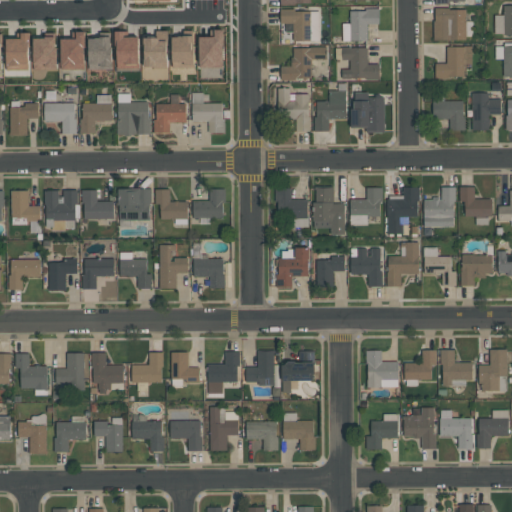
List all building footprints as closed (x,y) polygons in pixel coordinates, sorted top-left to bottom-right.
[(503,5),(511,5),(511,35),(503,35),(503,5)] [(434,39),(433,21),(434,21),(434,7),(449,7),(449,9),(465,9),(465,39),(434,39)] [(350,40),(350,10),(360,10),(360,8),(378,8),(378,23),(367,23),(367,40),(350,40)] [(292,23),(280,23),(280,9),(294,9),(294,11),(310,11),(310,41),(292,41),(292,23)] [(198,67),(198,36),(213,36),(213,29),(222,29),(222,67),(198,67)] [(143,67),(143,37),(156,37),(156,31),(166,30),(166,66),(143,67)] [(60,69),(60,38),(75,38),(75,31),(84,31),(84,68),(60,69)] [(138,36),(138,68),(115,67),(116,31),(123,31),(123,36),(138,36)] [(28,70),(5,69),(6,38),(20,38),(20,32),(28,32),(28,70)] [(171,36),(193,35),(193,67),(171,67),(171,36)] [(56,69),(33,69),(33,37),(56,37),(56,69)] [(111,68),(88,68),(88,37),(111,38),(111,68)] [(511,76),(503,76),(503,46),(511,45),(511,76)] [(463,76),(435,76),(435,63),(445,63),(446,46),(464,46),(463,76)] [(311,78),(295,78),(295,80),(280,80),(280,68),(291,68),(291,48),(310,48),(310,47),(326,47),(326,59),(311,59),(311,78)] [(367,47),(367,63),(379,63),(379,79),(366,79),(366,78),(342,78),(341,69),(349,69),(349,60),(341,60),(341,47),(367,47)] [(277,120),(277,88),(288,88),(288,93),(309,93),(309,101),(308,101),(308,117),(309,117),(309,131),(296,132),(296,119),(277,120)] [(328,131),(314,131),(314,117),(316,117),(316,101),(328,101),(328,90),(345,90),(346,118),(328,118),(328,131)] [(191,122),(191,93),(202,92),(203,103),(222,103),(222,131),(208,132),(208,121),(191,122)] [(383,97),(383,132),(366,132),(366,126),(350,127),(350,109),(353,109),(353,100),(354,100),(354,92),(368,92),(368,97),(383,97)] [(489,130),(472,130),(472,93),(488,92),(488,98),(500,98),(500,114),(489,114),(489,130)] [(464,130),(449,130),(449,120),(432,120),(432,100),(462,100),(462,116),(464,116),(464,130)] [(111,102),(112,120),(94,121),(94,132),(80,132),(79,118),(82,118),(82,103),(111,102)] [(116,134),(116,119),(118,119),(118,102),(148,102),(148,118),(150,118),(150,134),(116,134)] [(37,103),(38,118),(27,118),(27,135),(9,136),(8,106),(25,106),(25,103),(37,103)] [(43,121),(43,103),(74,103),(74,119),(76,119),(76,133),(61,133),(61,121),(43,121)] [(169,133),(153,133),(153,119),(156,119),(156,103),(185,103),(185,122),(169,122),(169,133)] [(492,197),(492,217),(464,217),(464,201),(459,201),(459,187),(473,186),(474,198),(492,197)] [(306,217),(277,217),(277,201),(274,201),(274,187),(290,187),(290,199),(306,199),(306,217)] [(331,187),(332,203),(344,203),(344,235),(329,235),(329,228),(312,228),(312,202),(316,202),(315,188),(331,187)] [(350,199),(366,199),(366,187),(382,187),(382,200),(379,200),(379,216),(368,216),(368,214),(350,214),(350,199)] [(402,233),(386,233),(386,198),(403,198),(403,187),(419,187),(419,201),(417,201),(417,216),(399,216),(399,225),(402,225),(402,233)] [(455,187),(455,201),(453,201),(453,227),(423,227),(423,199),(432,199),(432,196),(439,196),(439,199),(441,199),(441,187),(455,187)] [(119,220),(119,205),(118,205),(118,188),(151,188),(151,204),(149,204),(149,220),(119,220)] [(193,200),(208,200),(208,188),(225,188),(225,202),(223,202),(223,218),(193,218),(193,200)] [(97,201),(114,201),(114,218),(84,218),(84,203),(81,203),(81,189),(97,189),(97,201)] [(159,204),(155,204),(155,189),(169,189),(169,201),(187,201),(187,219),(160,219),(159,204)] [(511,216),(511,217),(511,221),(498,221),(497,206),(509,206),(508,190),(511,189),(511,216)] [(10,190),(28,190),(28,205),(39,205),(39,220),(30,221),(30,224),(26,224),(26,217),(11,217),(10,190)] [(77,190),(77,204),(76,204),(76,220),(74,220),(74,228),(44,228),(44,190),(58,190),(58,203),(63,203),(63,190),(77,190)] [(418,273),(400,273),(400,286),(387,286),(387,255),(404,255),(404,247),(400,247),(400,242),(418,242),(418,273)] [(187,257),(187,273),(176,273),(176,288),(159,288),(158,245),(174,245),(174,257),(187,257)] [(276,286),(276,274),(278,274),(278,257),(294,257),(294,246),(309,246),(309,258),(307,258),(307,275),(291,275),(291,286),(276,286)] [(380,248),(380,272),(382,272),(382,286),(367,286),(367,274),(350,274),(350,255),(356,255),(356,248),(366,248),(366,256),(371,256),(371,248),(380,248)] [(511,275),(506,275),(506,273),(497,273),(497,251),(505,251),(505,255),(511,255),(511,275)] [(344,252),(344,270),(332,270),(332,285),(316,285),(316,260),(319,252),(344,252)] [(491,272),(485,272),(485,278),(474,278),(474,286),(460,286),(460,254),(474,254),(474,255),(491,255),(491,272)] [(442,285),(442,273),(424,273),(424,256),(451,256),(451,271),(455,271),(455,285),(442,285)] [(48,261),(67,261),(67,258),(77,258),(77,273),(66,273),(65,290),(47,290),(48,261)] [(119,276),(119,258),(146,258),(146,274),(151,274),(151,288),(137,288),(136,276),(119,276)] [(22,289),(8,289),(8,274),(10,274),(10,259),(39,259),(39,277),(22,277),(22,289)] [(82,288),(82,274),(84,274),(84,259),(113,259),(113,276),(96,276),(96,288),(82,288)] [(209,288),(209,277),(193,276),(193,259),(223,259),(223,274),(224,274),(224,288),(209,288)] [(404,362),(419,363),(419,349),(436,349),(436,364),(431,364),(431,380),(404,379),(404,362)] [(478,390),(478,365),(489,365),(489,349),(506,349),(507,376),(498,376),(499,390),(478,390)] [(397,362),(397,379),(381,379),(381,387),(367,387),(367,364),(366,364),(366,351),(381,350),(381,362),(397,362)] [(441,385),(440,350),(453,350),(453,363),(471,363),(471,379),(451,380),(451,385),(441,385)] [(207,382),(207,363),(224,363),(224,351),(239,352),(239,366),(238,366),(238,382),(207,382)] [(313,351),(313,380),(281,380),(281,362),(287,362),(288,361),(295,361),(295,363),(301,363),(300,351),(313,351)] [(163,352),(163,367),(161,367),(161,383),(131,383),(131,365),(149,365),(149,352),(163,352)] [(188,352),(188,368),(199,367),(199,382),(182,382),(182,379),(171,379),(171,352),(188,352)] [(274,385),(258,385),(258,381),(246,381),(246,367),(257,367),(257,352),(274,352),(274,385)] [(0,353),(11,353),(11,367),(9,367),(9,383),(0,383),(0,353)] [(47,366),(47,389),(34,389),(33,388),(20,387),(20,368),(15,368),(15,353),(29,353),(29,366),(47,366)] [(84,390),(70,390),(70,384),(55,384),(55,368),(66,368),(67,353),(84,353),(84,390)] [(123,366),(123,383),(111,383),(110,389),(107,389),(106,392),(99,393),(97,388),(92,388),(92,353),(105,353),(105,366),(123,366)] [(210,450),(210,407),(219,407),(219,423),(224,423),(224,419),(238,419),(237,435),(227,435),(227,450),(210,450)] [(436,449),(421,449),(421,436),(420,436),(420,438),(412,438),(412,437),(403,437),(403,420),(403,416),(410,416),(410,415),(421,415),(421,408),(434,408),(434,434),(436,434),(436,449)] [(0,416),(9,416),(9,440),(0,440),(0,416)] [(440,436),(439,418),(470,418),(470,433),(472,434),(472,447),(459,447),(459,436),(440,436)] [(507,418),(508,435),(489,435),(489,447),(476,447),(476,434),(478,433),(478,418),(507,418)] [(169,421),(200,420),(200,437),(202,436),(202,450),(188,450),(188,438),(170,438),(169,421)] [(278,450),(263,450),(263,439),(246,439),(246,420),(276,420),(276,436),(278,436),(278,450)] [(283,438),(283,420),(314,420),(314,450),(300,450),(300,438),(283,438)] [(381,448),(366,448),(366,436),(371,436),(371,421),(398,420),(398,437),(381,438),(381,448)] [(122,451),(105,451),(105,436),(94,436),(94,421),(108,421),(108,424),(122,424),(122,451)] [(164,451),(150,451),(150,439),(131,439),(131,421),(161,421),(162,436),(164,436),(164,451)] [(47,425),(47,454),(29,454),(29,436),(18,436),(18,422),(31,422),(31,425),(47,425)] [(54,451),(54,437),(56,437),(56,422),(85,422),(85,439),(68,439),(68,451),(54,451)]
